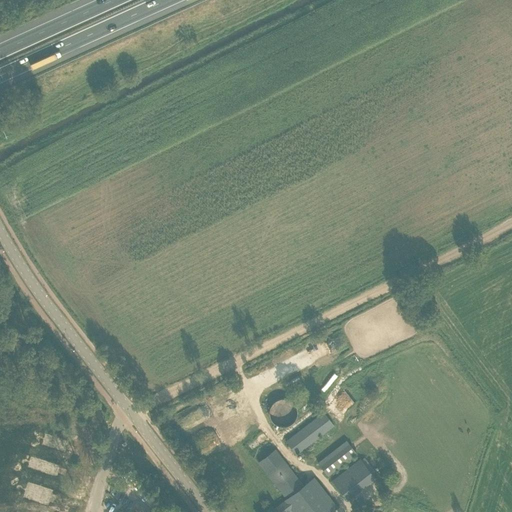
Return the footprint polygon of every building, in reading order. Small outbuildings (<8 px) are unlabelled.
[(289,400),(285,399),(282,399),(278,400),(275,401),(272,404),(270,407),(269,410),(269,414),(270,418),(271,421),(274,424),(277,426),(280,427),(284,427),(288,426),(291,424),(294,422),(296,419),(297,415),(297,412),(296,408),(294,405),(292,402),(289,400)] [(327,420),(329,419),(323,412),(285,442),(295,455),(332,427),(327,420)] [(327,477),(356,454),(342,436),(313,458),(327,477)] [(313,477),(303,485),(275,449),(258,462),(286,499),(284,500),(285,500),(273,509),(272,507),(264,511),(284,511),(290,508),(292,511),(334,511),(338,509),(313,477)] [(364,456),(332,480),(347,499),(379,475),(364,456)]
